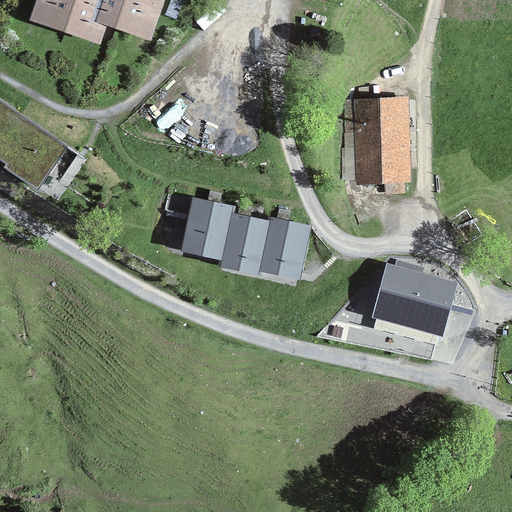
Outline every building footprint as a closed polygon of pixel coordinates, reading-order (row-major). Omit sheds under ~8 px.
[(160,0),(43,0),(41,8),(54,13),(51,23),(82,34),(86,24),(102,29),(105,20),(134,30),(137,21),(151,26),(160,0)] [(412,101),(351,102),(347,126),(356,127),(360,182),(385,181),(387,192),(405,190),(404,169),(415,168),(412,101)] [(0,154),(23,120),(0,105),(0,154)] [(65,148),(23,120),(0,154),(0,163),(37,189),(65,148)] [(233,207),(194,199),(190,216),(178,213),(174,234),(186,236),(185,242),(224,250),(231,214),(233,207)] [(270,222),(231,214),(224,250),(222,257),(261,266),(262,262),(270,222)] [(310,227),(270,219),(270,222),(262,262),(301,270),(310,227)] [(453,286),(391,269),(378,315),(441,332),(453,286)]
